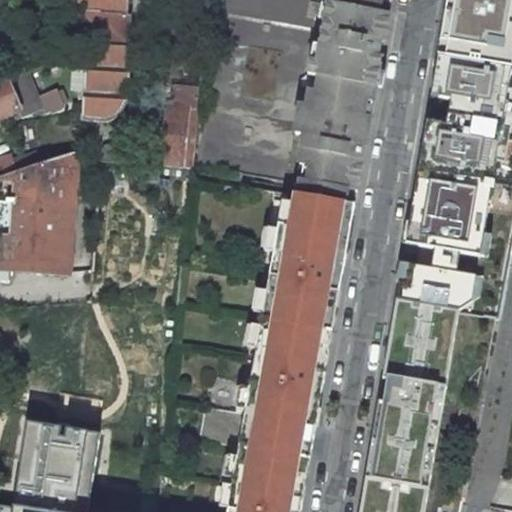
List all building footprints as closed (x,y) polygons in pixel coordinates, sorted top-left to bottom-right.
[(129,0),(72,0),(87,47),(81,121),(105,123),(115,120),(123,111),(129,101),(132,42),(127,42),(121,41),(122,28),(128,23),(129,0)] [(180,0),(179,9),(207,11),(208,0),(180,0)] [(300,180),(297,196),(344,205),(346,190),(356,192),(362,160),(361,160),(366,132),(367,132),(380,58),(376,58),(384,15),(378,14),(380,0),(390,2),(390,0),(331,0),(331,5),(327,4),(319,47),(317,61),(310,60),(307,75),(318,77),(313,106),(299,104),(294,133),(304,135),(298,165),(302,165),(309,167),(307,181),(300,180)] [(490,35),(495,0),(447,0),(443,27),(490,35)] [(312,46),(310,60),(317,61),(319,47),(312,46)] [(447,126),(426,123),(419,170),(468,179),(493,184),(511,68),(438,57),(431,98),(450,102),(447,126)] [(25,73),(40,110),(51,105),(36,68),(25,73)] [(0,118),(18,111),(21,118),(40,110),(25,73),(0,82),(0,118)] [(161,166),(191,168),(199,87),(175,85),(174,106),(167,105),(161,166)] [(122,146),(122,163),(138,164),(139,141),(122,141),(122,146)] [(101,150),(100,162),(122,163),(122,146),(105,145),(101,150)] [(17,172),(0,177),(0,269),(10,271),(70,275),(79,151),(26,169),(17,172)] [(13,160),(11,154),(0,158),(0,177),(17,172),(13,160)] [(26,169),(22,158),(13,160),(17,172),(26,169)] [(302,165),(300,180),(307,181),(309,167),(302,165)] [(474,250),(467,248),(466,255),(507,262),(511,234),(511,186),(493,184),(468,179),(462,208),(482,212),(474,250)] [(299,511),(354,206),(344,205),(297,196),(293,196),(287,228),(277,226),(268,278),(261,320),(254,361),(244,416),(228,511),(299,511)] [(410,216),(406,244),(449,252),(451,245),(437,243),(441,221),(410,216)] [(449,252),(406,244),(398,290),(453,298),(454,287),(457,271),(460,254),(449,252)] [(467,248),(451,245),(449,252),(460,254),(466,255),(467,248)] [(0,282),(9,283),(10,271),(0,269),(0,282)] [(465,272),(457,271),(454,287),(462,288),(465,272)] [(396,302),(386,358),(448,369),(458,312),(396,302)] [(386,358),(373,436),(435,447),(448,369),(386,358)] [(86,511),(99,436),(27,425),(14,509),(0,507),(0,511),(86,511)] [(435,447),(373,436),(367,476),(428,486),(435,447)] [(367,476),(360,511),(422,511),(428,486),(367,476)]
